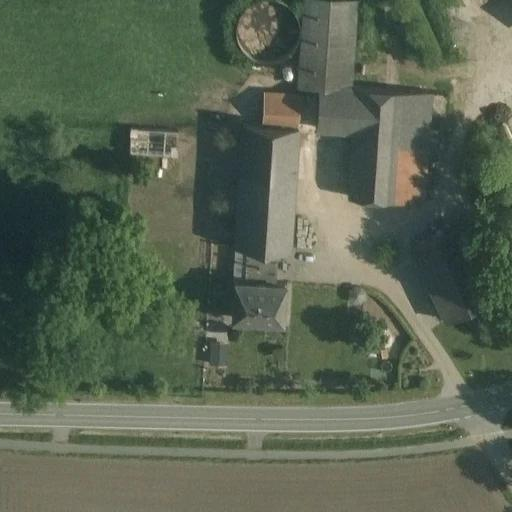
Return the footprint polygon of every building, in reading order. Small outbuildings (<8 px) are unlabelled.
[(239,18),(237,27),(238,37),(242,46),(249,54),(258,58),(267,60),(277,58),(286,53),(293,46),(297,37),(298,27),(296,17),(290,8),(282,2),(275,0),(259,0),(252,2),(244,9),(239,18)] [(355,83),(360,0),(301,0),(295,90),(318,91),(315,129),(353,132),(349,196),(425,201),(433,89),(355,83)] [(299,122),(300,93),(263,91),(262,120),(299,122)] [(292,249),(298,123),(239,120),(233,246),(292,249)] [(177,153),(177,130),(130,129),(130,152),(177,153)] [(450,225),(407,247),(444,319),(487,298),(450,225)] [(284,324),(287,279),(232,276),(230,320),(284,324)]
